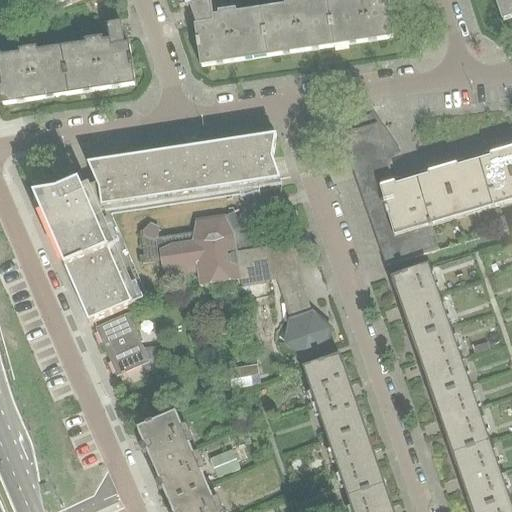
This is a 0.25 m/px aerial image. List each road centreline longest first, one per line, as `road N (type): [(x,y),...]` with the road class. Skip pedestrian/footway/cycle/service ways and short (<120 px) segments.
road 1 (residential): [(427,511),(285,103)]
road 2 (residential): [(135,511),(0,191)]
road 3 (residential): [(285,103),(469,81)]
road 4 (residential): [(0,147),(179,119)]
road 5 (residential): [(143,0),(179,119)]
